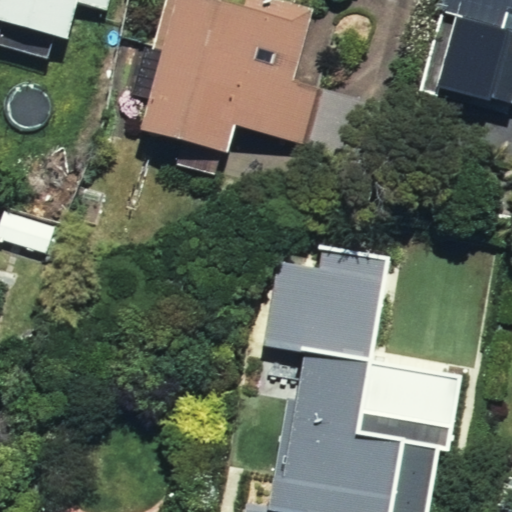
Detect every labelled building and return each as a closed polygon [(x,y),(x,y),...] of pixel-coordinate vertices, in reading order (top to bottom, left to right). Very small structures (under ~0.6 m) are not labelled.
[(8,0),(0,36),(0,37),(79,57),(89,14),(122,21),(126,0),(8,0)] [(306,15),(243,0),(187,0),(153,146),(238,166),(244,141),(308,157),(324,89),(290,81),(306,15)] [(326,0),(367,12),(370,0),(326,0)] [(511,0),(451,0),(435,115),(511,126),(511,0)] [(399,267),(290,249),(247,511),(448,511),(469,384),(382,370),(399,267)]
